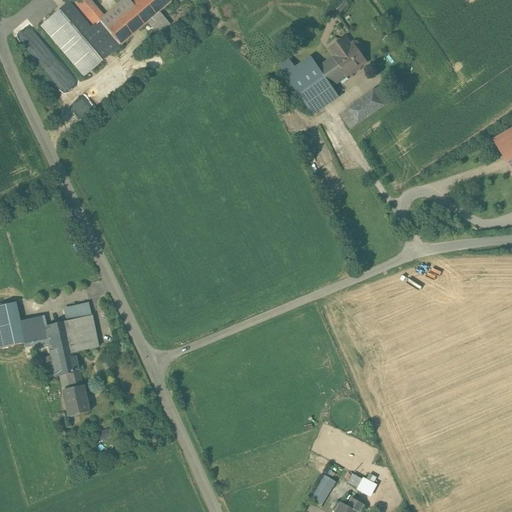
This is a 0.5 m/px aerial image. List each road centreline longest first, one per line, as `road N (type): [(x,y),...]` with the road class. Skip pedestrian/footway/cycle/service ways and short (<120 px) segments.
road 1 (unclassified): [(511,241),(410,255),(151,364)]
road 2 (unclassified): [(0,39),(151,364)]
road 3 (unclassified): [(151,364),(217,511)]
